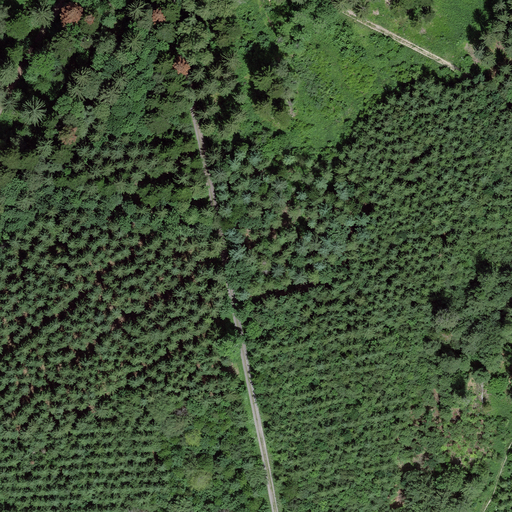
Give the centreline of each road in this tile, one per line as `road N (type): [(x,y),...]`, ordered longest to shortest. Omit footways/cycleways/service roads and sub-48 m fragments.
road 1 (track): [(274,511),(171,0)]
road 2 (track): [(63,0),(0,110)]
